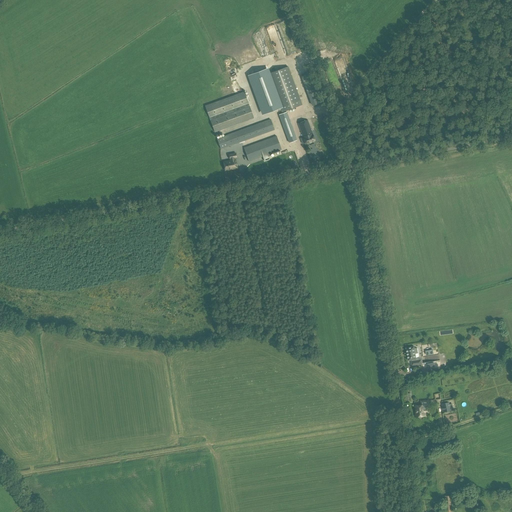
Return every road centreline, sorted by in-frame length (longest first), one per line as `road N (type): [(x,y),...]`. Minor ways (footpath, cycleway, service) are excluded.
road 1 (unclassified): [(0,232),(351,167)]
road 2 (unclassified): [(407,511),(373,251),(351,167)]
road 3 (unclassified): [(351,167),(286,0)]
road 4 (unclassified): [(351,167),(511,136)]
road 5 (track): [(435,0),(329,114)]
